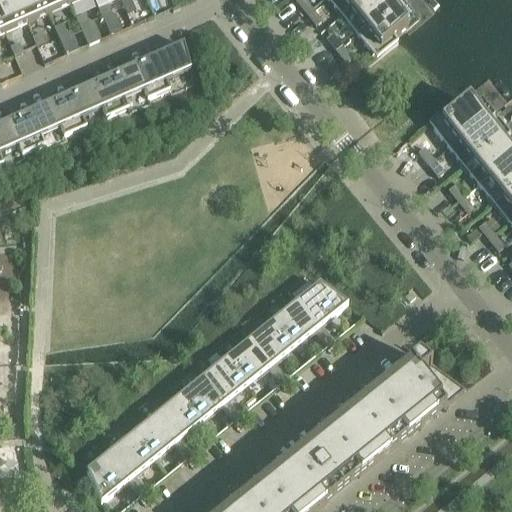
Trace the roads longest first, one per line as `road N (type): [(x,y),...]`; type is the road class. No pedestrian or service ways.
road 1 (residential): [(463,288),(230,4)]
road 2 (residential): [(463,288),(174,511)]
road 3 (residential): [(230,4),(0,104)]
road 4 (unclassified): [(511,409),(383,511)]
